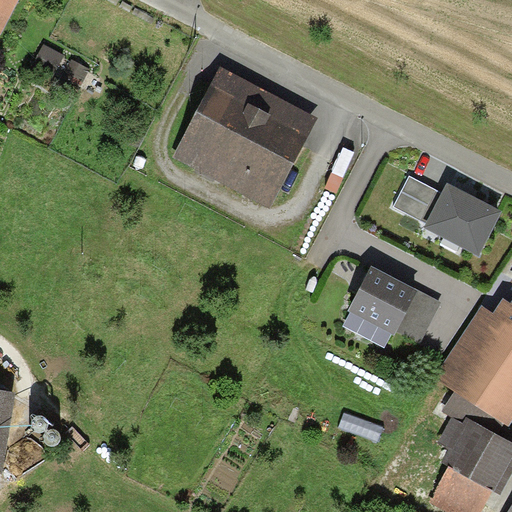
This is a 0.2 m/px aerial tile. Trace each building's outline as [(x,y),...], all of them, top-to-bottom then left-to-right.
[(0,0),(0,31),(3,33),(19,0),(0,0)] [(219,70),(176,153),(271,202),(314,119),(219,70)] [(504,214),(448,184),(443,193),(410,175),(393,207),(428,225),(425,231),(480,260),(504,214)] [(373,269),(348,314),(394,339),(398,332),(419,343),(441,303),(409,286),(408,288),(400,288),(373,269)] [(511,283),(511,284),(511,303),(510,306),(504,302),(494,316),(483,308),(436,380),(456,393),(505,424),(509,427),(511,422),(511,283)] [(505,424),(456,393),(443,412),(452,419),(463,425),(467,420),(498,437),(505,424)] [(0,475),(2,476),(14,397),(0,394),(0,475)] [(430,503),(447,511),(481,511),(492,493),(501,498),(511,477),(511,444),(498,437),(467,420),(463,425),(452,419),(436,445),(448,452),(441,463),(449,468),(430,503)]
